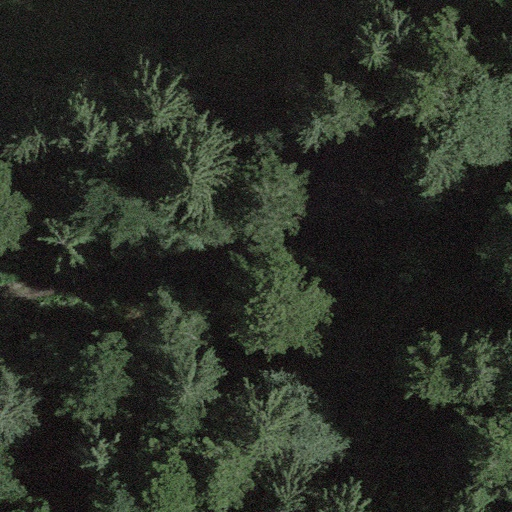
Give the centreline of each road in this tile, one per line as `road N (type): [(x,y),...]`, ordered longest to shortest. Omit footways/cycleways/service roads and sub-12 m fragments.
road 1 (track): [(511,223),(386,253),(0,426)]
road 2 (track): [(386,253),(511,103)]
